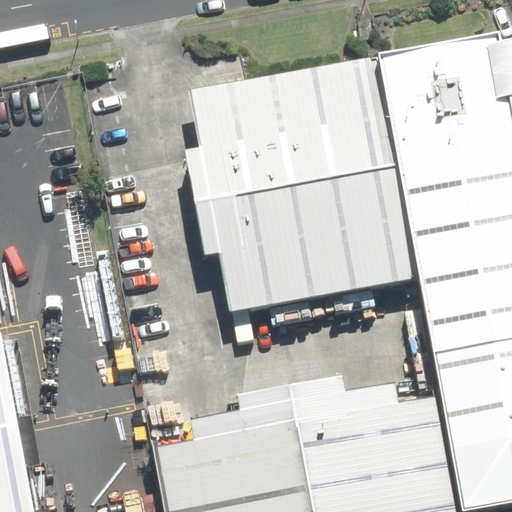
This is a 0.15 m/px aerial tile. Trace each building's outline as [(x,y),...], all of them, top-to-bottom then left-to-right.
[(461,511),(490,511),(511,508),(511,62),(509,45),(380,69),(419,283),(440,397),(461,511)] [(230,85),(228,74),(242,71),(239,56),(199,64),(201,75),(204,91),(230,85)] [(419,283),(380,69),(191,104),(230,317),(419,283)] [(0,511),(30,511),(0,346),(0,511)] [(461,511),(440,397),(157,449),(169,511),(461,511)]
